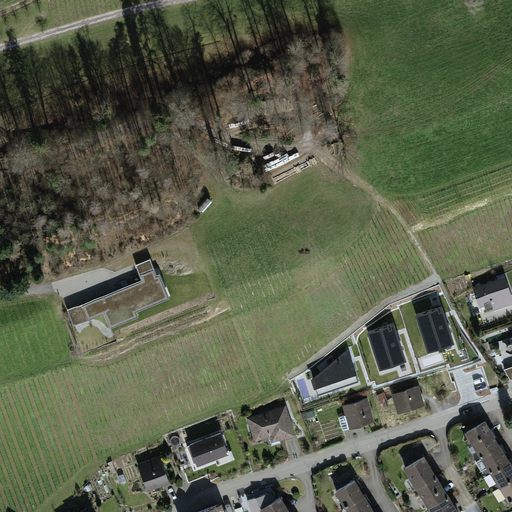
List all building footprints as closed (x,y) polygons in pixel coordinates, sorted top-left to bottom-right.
[(141,312),(138,305),(172,291),(158,259),(137,267),(141,276),(114,288),(112,284),(80,298),(89,320),(106,313),(110,325),(141,312)] [(485,314),(511,305),(511,294),(506,278),(476,288),(485,314)] [(445,310),(419,320),(430,353),(456,344),(445,310)] [(402,325),(377,334),(387,365),(413,357),(402,325)] [(358,340),(330,364),(335,381),(369,371),(358,340)] [(400,413),(428,404),(421,384),(393,394),(400,413)] [(353,429),(376,421),(368,397),(345,405),(353,429)] [(257,441),(272,436),(274,442),(298,434),(288,405),(249,417),(257,441)] [(498,438),(487,421),(466,434),(477,451),(498,438)] [(509,455),(498,438),(477,451),(488,468),(509,455)] [(183,449),(193,474),(215,465),(206,440),(183,449)] [(511,476),(511,459),(509,455),(488,468),(499,485),(511,476)] [(150,489),(172,481),(162,456),(140,464),(150,489)] [(439,475),(427,456),(406,470),(418,488),(439,475)] [(451,493),(439,475),(418,488),(430,507),(451,493)] [(511,500),(511,476),(499,485),(509,502),(511,500)] [(367,494),(358,479),(336,493),(346,508),(367,494)] [(462,511),(463,511),(451,493),(430,507),(433,511),(462,511)] [(371,511),(377,509),(367,494),(346,508),(348,511),(371,511)] [(292,511),(282,496),(262,509),(263,511),(292,511)]
